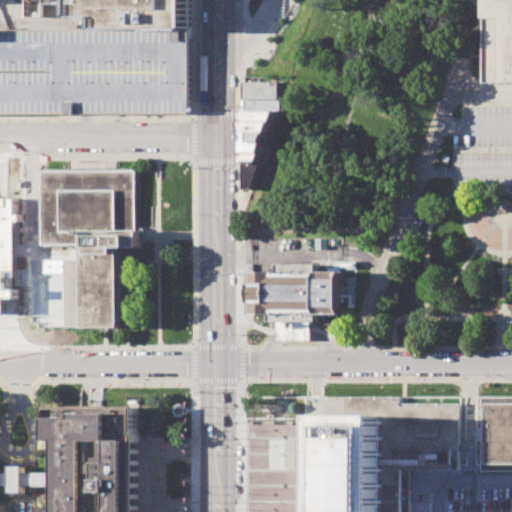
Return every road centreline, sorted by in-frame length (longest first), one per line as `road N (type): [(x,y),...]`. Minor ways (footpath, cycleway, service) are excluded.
road 1 (primary): [(218,364),(218,43)]
road 2 (residential): [(511,364),(218,364)]
road 3 (residential): [(218,136),(0,135)]
road 4 (residential): [(218,364),(0,364)]
road 5 (primary): [(217,511),(218,364)]
